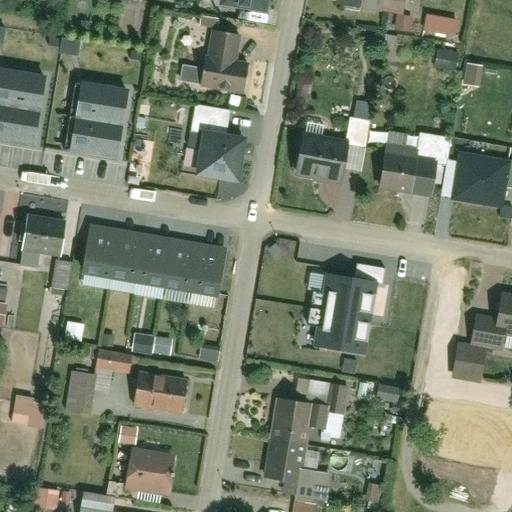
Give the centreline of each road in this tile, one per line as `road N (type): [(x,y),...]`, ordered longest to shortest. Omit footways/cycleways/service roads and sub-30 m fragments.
road 1 (residential): [(256,220),(208,511)]
road 2 (residential): [(0,178),(256,220)]
road 3 (residential): [(297,0),(256,220)]
road 4 (residential): [(446,249),(409,459)]
road 5 (residential): [(256,220),(446,249)]
